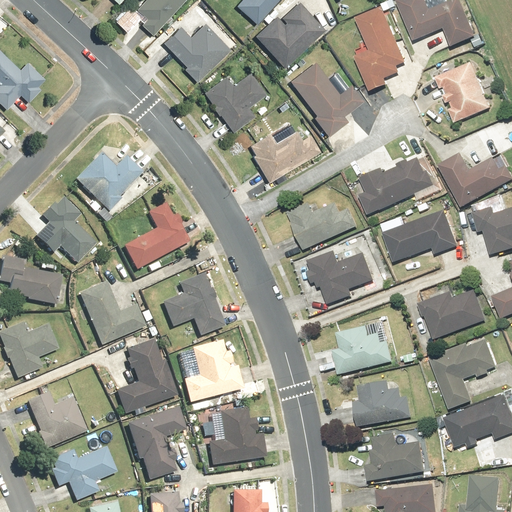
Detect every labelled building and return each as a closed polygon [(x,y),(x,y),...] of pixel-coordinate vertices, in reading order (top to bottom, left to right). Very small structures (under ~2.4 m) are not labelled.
[(151,35),(182,0),(144,0),(136,9),(146,18),(140,25),(151,35)] [(256,25),(276,0),(242,0),(236,8),(256,25)] [(427,0),(397,0),(414,42),(445,29),(453,48),(477,38),(461,0),(452,0),(431,9),(427,0)] [(275,16),(253,37),(283,68),(325,29),(298,1),(280,18),(285,23),(283,25),(275,16)] [(406,63),(383,7),(357,18),(372,51),(356,58),(372,94),(389,87),(385,79),(401,73),(398,66),(406,63)] [(178,25),(161,43),(185,66),(182,70),(195,82),(228,48),(202,23),(189,36),(178,25)] [(18,69),(0,53),(0,104),(5,109),(18,95),(26,102),(39,89),(36,87),(44,79),(25,62),(18,69)] [(312,62),(288,82),(316,117),(312,120),(326,138),(346,122),(343,117),(362,101),(349,84),(337,93),(312,62)] [(491,108),(472,63),(436,77),(441,89),(444,88),(447,96),(444,97),(447,104),(449,103),(452,108),(449,109),(455,123),(491,108)] [(226,77),(203,93),(211,105),(210,107),(217,116),(218,115),(229,131),(252,115),(247,107),(265,94),(250,72),(231,85),(226,77)] [(254,155),(251,157),(267,182),(319,150),(309,134),(300,139),(294,129),(274,142),(268,131),(247,144),(254,155)] [(100,150),(75,175),(108,209),(121,196),(119,194),(143,169),(126,153),(115,164),(100,150)] [(461,153),(439,165),(463,206),(511,178),(511,175),(506,165),(500,169),(493,157),(471,170),(461,153)] [(361,196),(370,215),(435,185),(428,171),(425,172),(419,158),(408,163),(407,161),(398,165),(399,167),(384,173),(382,169),(360,179),(367,194),(361,196)] [(49,220),(35,234),(53,250),(59,244),(77,261),(95,241),(73,220),(80,212),(62,195),(56,202),(53,199),(41,212),(49,220)] [(155,225),(122,242),(136,268),(189,239),(180,222),(182,220),(177,211),(172,214),(164,200),(147,209),(155,225)] [(310,203),(288,213),(304,250),(358,226),(350,208),(341,213),(336,203),(314,212),(310,203)] [(493,207),(473,213),(479,233),(484,232),(491,255),(511,248),(511,208),(495,213),(493,207)] [(445,210),(384,233),(395,263),(433,248),(436,254),(458,246),(445,210)] [(339,262),(335,251),(308,261),(311,270),(308,271),(313,283),(316,282),(318,288),(321,286),(328,304),(353,296),(351,289),(376,280),(366,253),(339,262)] [(23,257),(3,253),(0,268),(0,278),(9,280),(7,292),(27,295),(26,297),(56,303),(61,272),(21,265),(23,257)] [(511,288),(494,296),(503,318),(511,314),(511,259),(507,262),(511,274),(511,288)] [(210,286),(204,270),(179,280),(183,291),(161,299),(171,325),(193,316),(200,334),(224,324),(214,296),(216,295),(212,285),(210,286)] [(105,278),(77,290),(101,343),(145,324),(136,302),(119,309),(105,278)] [(451,292),(419,304),(423,316),(426,315),(435,339),(487,319),(476,289),(453,298),(451,292)] [(22,319),(0,328),(0,336),(3,345),(2,346),(6,357),(8,356),(16,376),(42,365),(37,355),(57,347),(46,322),(27,330),(22,319)] [(333,351),(339,375),(393,361),(388,341),(381,343),(379,333),(369,336),(366,325),(336,333),(341,349),(333,351)] [(115,387),(123,411),(177,393),(165,358),(160,359),(153,337),(126,346),(129,354),(125,356),(129,367),(133,365),(137,380),(115,387)] [(183,376),(189,400),(243,386),(237,363),(229,365),(228,362),(233,361),(229,349),(225,350),(222,337),(191,345),(198,372),(183,376)] [(467,343),(430,357),(450,410),(473,401),(465,379),(477,374),(478,377),(489,373),(488,370),(498,366),(487,339),(468,346),(467,343)] [(353,402),(358,427),(412,416),(408,396),(402,397),(401,388),(390,389),(389,380),(358,386),(361,401),(353,402)] [(47,388),(26,398),(39,429),(37,430),(44,447),(87,428),(72,395),(54,403),(47,388)] [(511,409),(506,394),(444,418),(455,447),(467,443),(469,446),(478,443),(477,439),(494,433),(496,440),(511,433),(511,409)] [(178,404),(126,420),(138,457),(141,456),(147,476),(176,468),(173,458),(176,457),(173,447),(170,447),(166,435),(186,429),(178,404)] [(208,439),(211,463),(266,455),(263,431),(254,433),(253,428),(257,427),(255,416),(248,417),(247,405),(219,409),(223,437),(208,439)] [(366,466),(368,481),(425,471),(419,441),(397,445),(395,433),(373,437),(376,449),(371,450),(373,464),(366,466)] [(73,447),(50,457),(54,466),(50,467),(58,484),(67,480),(75,499),(99,489),(94,479),(117,469),(106,444),(76,456),(73,447)] [(500,477),(471,475),(469,504),(460,504),(459,511),(506,511),(507,510),(497,509),(500,477)] [(436,511),(433,483),(376,491),(378,508),(386,507),(386,511),(436,511)] [(260,488),(232,488),(231,511),(267,511),(267,501),(260,501),(260,488)] [(149,511),(180,511),(182,511),(181,500),(178,501),(177,490),(149,492),(149,511)] [(118,511),(116,499),(88,506),(89,511),(118,511)]
